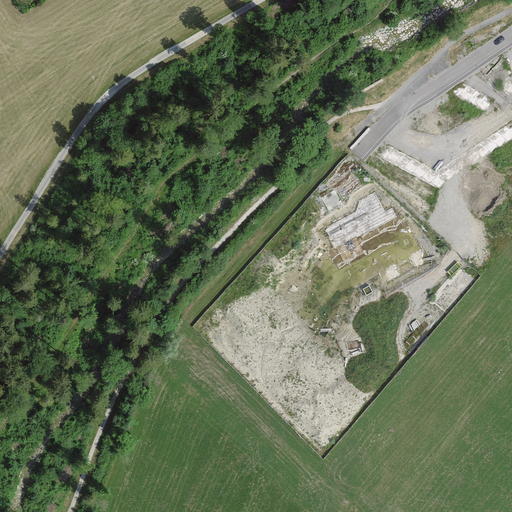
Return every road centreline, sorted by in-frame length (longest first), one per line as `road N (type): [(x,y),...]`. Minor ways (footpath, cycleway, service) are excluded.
road 1 (track): [(511,9),(454,40),(345,141),(316,147),(231,233),(146,330),(69,511)]
road 2 (unclassified): [(264,0),(113,96),(26,195),(0,247)]
